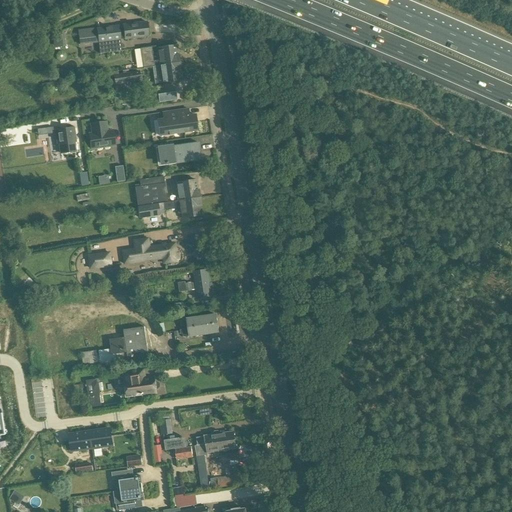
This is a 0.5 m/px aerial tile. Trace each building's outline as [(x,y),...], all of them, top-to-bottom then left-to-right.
[(98,42),(98,43),(99,54),(121,51),(119,36),(123,35),(124,39),(148,36),(147,22),(122,25),(122,26),(118,26),(78,31),(80,45),(98,42)] [(53,33),(54,48),(65,47),(63,32),(53,33)] [(179,62),(177,45),(152,49),(151,46),(141,48),(143,68),(153,66),(179,62)] [(182,80),(179,62),(153,66),(154,70),(160,69),(162,83),(182,80)] [(139,71),(114,76),(116,84),(141,79),(139,71)] [(55,88),(54,81),(41,84),(42,91),(55,88)] [(159,103),(177,100),(175,92),(158,95),(159,103)] [(195,115),(189,116),(188,109),(162,113),(163,119),(157,120),(159,136),(197,131),(195,115)] [(88,134),(91,149),(115,146),(113,131),(107,131),(105,122),(90,124),(92,134),(88,134)] [(73,128),(55,130),(57,144),(59,144),(60,154),(75,151),(74,142),(75,142),(73,128)] [(174,162),(181,161),(181,162),(192,160),(193,167),(205,165),(204,160),(201,160),(199,143),(173,147),(173,145),(155,148),(155,149),(159,148),(161,164),(174,162)] [(122,166),(114,167),(117,182),(124,181),(122,166)] [(87,172),(79,173),(81,186),(89,185),(87,172)] [(164,177),(134,181),(138,205),(167,200),(164,177)] [(176,183),(178,200),(198,197),(196,180),(176,183)] [(201,215),(198,197),(178,200),(180,210),(177,210),(177,214),(180,214),(181,218),(201,215)] [(158,204),(158,205),(159,214),(159,215),(165,214),(165,210),(174,209),(173,201),(158,204)] [(159,214),(158,205),(138,208),(139,217),(159,214)] [(136,249),(123,251),(125,264),(145,260),(145,257),(163,254),(164,262),(179,260),(176,242),(150,247),(148,239),(135,241),(136,249)] [(91,268),(111,265),(110,253),(89,256),(91,268)] [(194,272),(196,282),(197,289),(198,298),(214,296),(212,287),(210,287),(207,270),(194,272)] [(26,281),(19,287),(25,294),(32,287),(26,281)] [(197,289),(196,282),(185,283),(185,282),(178,282),(180,292),(197,289)] [(192,302),(181,304),(182,311),(193,309),(192,302)] [(183,337),(219,332),(218,323),(216,315),(181,320),(182,330),(180,330),(180,334),(183,334),(183,337)] [(145,327),(124,330),(125,338),(110,340),(112,354),(127,352),(129,362),(150,359),(145,327)] [(144,371),(127,373),(125,373),(126,382),(127,396),(143,394),(143,396),(156,394),(155,390),(156,390),(157,390),(158,389),(158,388),(159,388),(159,387),(159,386),(159,385),(158,385),(158,384),(157,383),(156,383),(155,383),(154,383),(154,379),(145,380),(144,371)] [(86,380),(90,406),(101,405),(98,378),(86,380)] [(170,419),(159,421),(160,428),(171,427),(170,419)] [(95,431),(90,432),(91,436),(92,448),(113,445),(111,429),(95,431)] [(198,445),(235,440),(233,431),(204,435),(205,436),(197,437),(198,445)] [(86,432),(69,435),(72,451),(92,448),(91,436),(90,432),(86,432)] [(171,439),(164,440),(166,450),(186,447),(185,437),(175,439),(174,435),(170,436),(171,439)] [(236,449),(235,440),(198,445),(195,446),(197,456),(207,455),(207,453),(236,449)] [(192,447),(175,449),(176,459),(193,457),(192,447)] [(117,480),(118,491),(142,488),(140,476),(127,478),(126,471),(112,473),(113,480),(117,480)] [(142,488),(118,491),(120,503),(116,503),(117,510),(131,508),(131,502),(144,500),(142,488)]
